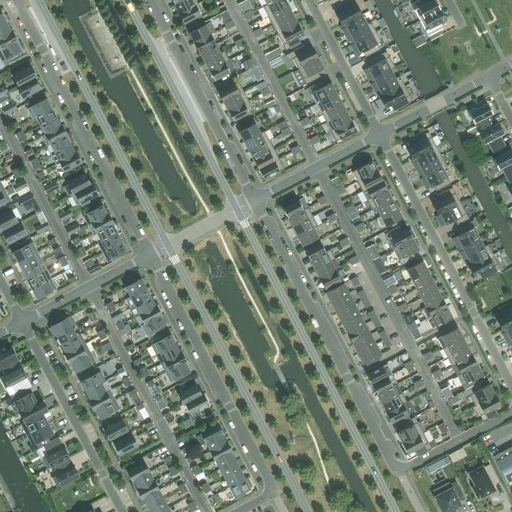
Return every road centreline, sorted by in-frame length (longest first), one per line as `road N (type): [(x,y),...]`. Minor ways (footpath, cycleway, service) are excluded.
road 1 (tertiary): [(395,511),(237,210)]
road 2 (residential): [(400,469),(255,201)]
road 3 (residential): [(149,254),(268,479),(265,497),(238,511)]
road 4 (tertiary): [(167,245),(307,511)]
road 5 (residential): [(15,0),(149,254)]
road 6 (residential): [(511,384),(379,133)]
road 7 (tertiary): [(38,0),(167,245)]
road 8 (tertiary): [(237,210),(126,0)]
road 9 (residential): [(255,201),(149,0)]
road 10 (residential): [(121,511),(20,321)]
road 11 (residential): [(379,133),(308,0)]
road 12 (residential): [(20,321),(149,254)]
road 13 (residential): [(255,201),(379,133)]
road 14 (residential): [(400,469),(511,412)]
road 15 (residential): [(379,133),(489,75)]
